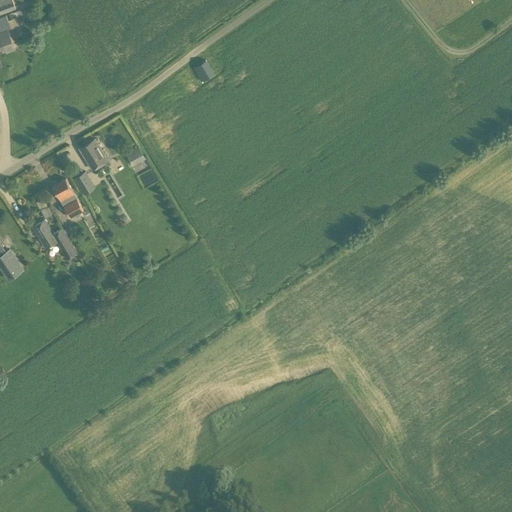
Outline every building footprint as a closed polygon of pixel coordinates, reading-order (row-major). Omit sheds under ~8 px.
[(0,14),(16,8),(12,0),(8,0),(2,3),(0,3),(0,14)] [(0,16),(0,50),(6,48),(6,50),(15,47),(8,29),(6,29),(4,25),(9,23),(6,14),(0,16)] [(206,59),(193,67),(201,81),(215,73),(206,59)] [(107,159),(95,138),(80,148),(92,168),(107,159)] [(133,165),(141,160),(134,149),(126,153),(133,165)] [(85,170),(73,177),(84,194),(95,187),(85,170)] [(67,178),(53,185),(69,214),(81,207),(74,194),(75,194),(67,178)] [(47,205),(41,209),(45,217),(52,213),(47,205)] [(46,247),(56,241),(67,259),(77,252),(67,234),(64,229),(62,227),(54,232),(45,218),(32,226),(46,247)] [(69,226),(64,229),(67,234),(72,231),(69,226)] [(0,263),(10,278),(23,269),(10,249),(6,251),(0,241),(0,263)]
